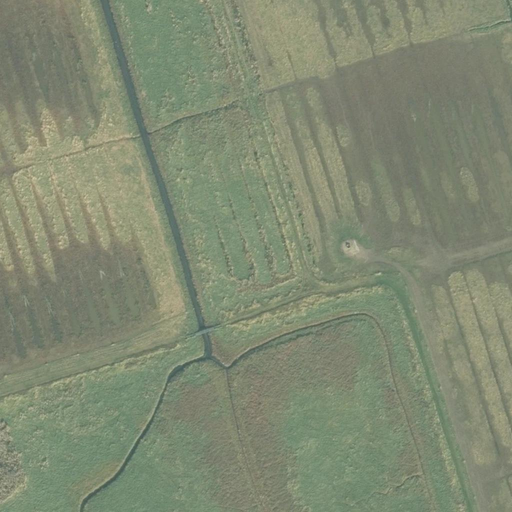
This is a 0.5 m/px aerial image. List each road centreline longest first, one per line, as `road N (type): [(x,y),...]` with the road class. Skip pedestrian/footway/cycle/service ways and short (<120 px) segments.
road 1 (track): [(312,295),(372,279),(401,294),(467,511)]
road 2 (track): [(312,295),(218,0)]
